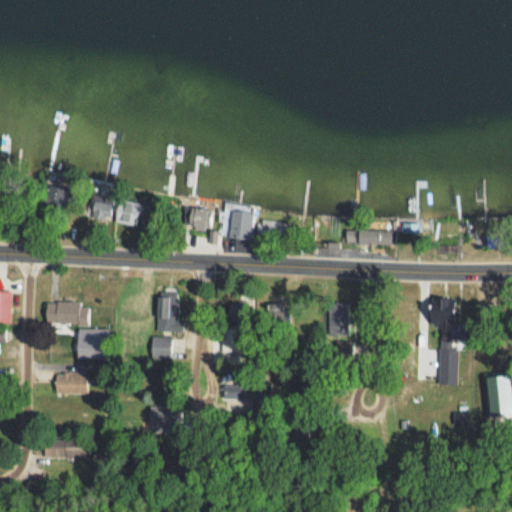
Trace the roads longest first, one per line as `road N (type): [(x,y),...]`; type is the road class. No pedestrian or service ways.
road 1 (tertiary): [(0,249),(511,268)]
road 2 (residential): [(28,250),(26,440),(15,471),(0,476)]
road 3 (residential): [(372,266),(370,481)]
road 4 (residential): [(210,260),(206,461)]
road 5 (residential): [(334,506),(370,481),(406,511),(334,506)]
